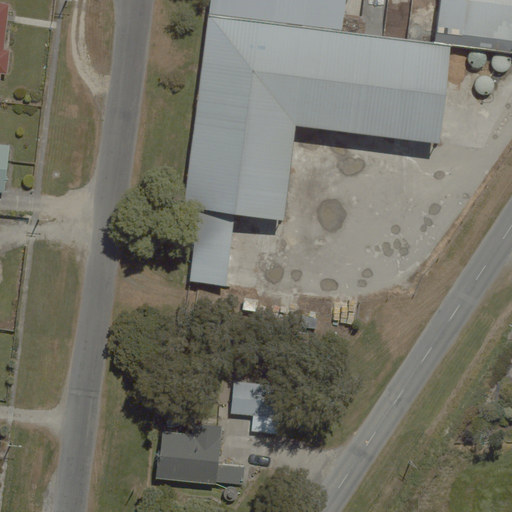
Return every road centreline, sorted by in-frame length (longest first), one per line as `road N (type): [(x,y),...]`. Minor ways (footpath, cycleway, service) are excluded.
road 1 (residential): [(73,511),(137,0)]
road 2 (tertiary): [(511,224),(322,511)]
